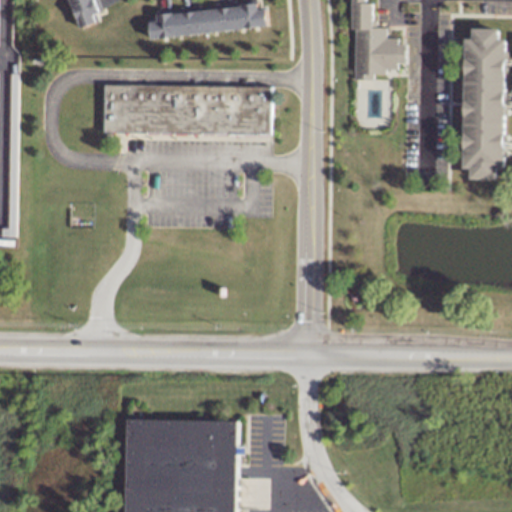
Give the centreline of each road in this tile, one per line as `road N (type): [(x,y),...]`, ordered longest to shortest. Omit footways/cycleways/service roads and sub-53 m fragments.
road 1 (primary): [(0,348),(511,355)]
road 2 (residential): [(310,0),(309,352)]
road 3 (residential): [(309,352),(313,448),(356,511)]
